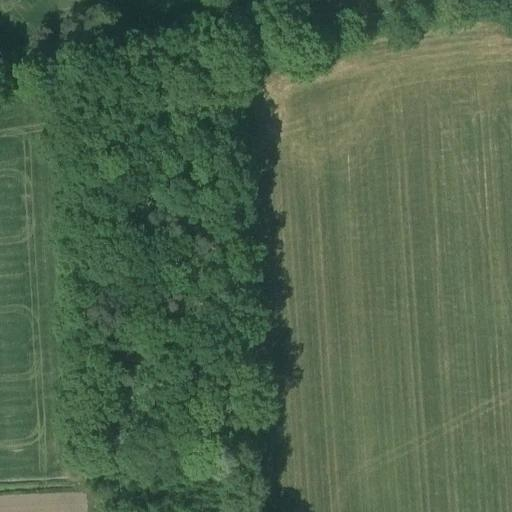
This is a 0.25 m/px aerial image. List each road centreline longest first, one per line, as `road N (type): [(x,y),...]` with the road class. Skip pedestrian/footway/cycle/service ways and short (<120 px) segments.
road 1 (track): [(0,81),(248,33)]
road 2 (track): [(248,33),(280,37),(468,0)]
